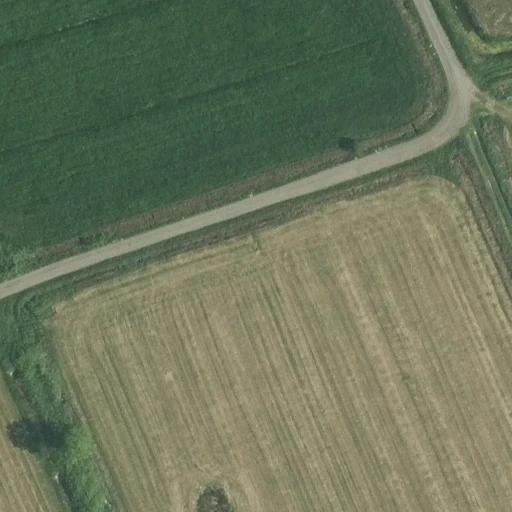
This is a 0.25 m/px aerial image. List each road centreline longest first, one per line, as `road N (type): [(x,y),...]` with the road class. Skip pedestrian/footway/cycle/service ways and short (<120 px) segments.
road 1 (unclassified): [(434,0),(458,60),(461,119),(424,145),(0,282)]
road 2 (track): [(2,281),(94,511)]
road 3 (track): [(461,119),(511,230)]
